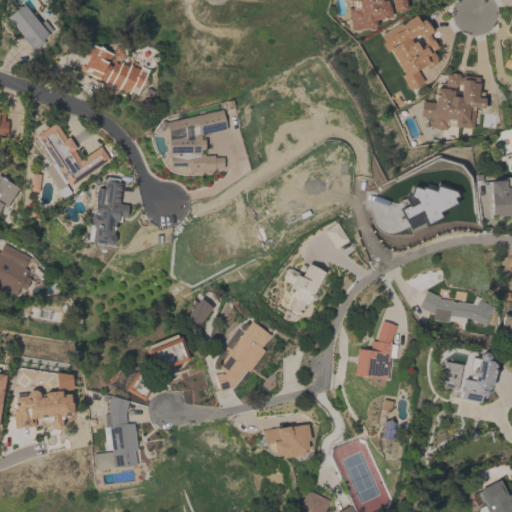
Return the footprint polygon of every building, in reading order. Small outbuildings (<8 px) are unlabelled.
[(378,0),(379,1),(385,0),(386,6),(388,7),(388,14),(387,17),(374,19),(375,25),(351,29),(347,8),(351,8),(349,0),(378,0)] [(20,2),(30,14),(33,12),(40,21),(42,20),(51,30),(30,47),(4,16),(20,2)] [(421,18),(423,22),(424,21),(430,31),(427,33),(431,39),(431,38),(436,47),(431,50),(438,60),(425,68),(423,64),(415,69),(422,81),(409,89),(400,75),(403,74),(388,49),(386,51),(381,43),(384,41),(380,34),(413,14),(417,20),(421,18)] [(511,70),(501,65),(505,56),(506,57),(509,49),(507,48),(511,39),(511,28),(508,27),(511,17),(511,70)] [(85,45),(90,48),(91,45),(96,47),(96,46),(100,47),(99,48),(110,53),(105,64),(110,66),(112,61),(116,63),(117,61),(119,62),(119,61),(120,62),(127,66),(128,63),(129,64),(128,65),(137,69),(139,65),(147,69),(142,79),(145,80),(143,84),(141,82),(136,93),(129,90),(128,93),(127,93),(127,92),(118,88),(117,88),(116,88),(117,87),(110,84),(110,85),(108,84),(109,84),(104,81),(103,82),(102,82),(103,81),(97,78),(97,79),(86,74),(88,68),(82,65),(87,55),(82,52),(85,45)] [(420,101),(432,102),(434,87),(446,88),(446,90),(452,90),(451,96),(458,96),(459,83),(457,83),(454,87),(443,86),(445,73),(449,74),(449,72),(456,73),(456,75),(477,77),(475,96),(482,97),(481,107),(474,107),(472,128),(453,126),(453,125),(446,125),(445,129),(429,126),(430,117),(419,116),(420,101)] [(220,157),(220,168),(212,168),(211,169),(202,169),(202,171),(186,172),(185,165),(166,165),(166,157),(165,157),(163,122),(218,109),(223,128),(200,133),(201,155),(211,155),(211,157),(220,157)] [(69,186),(65,180),(64,181),(55,168),(56,167),(52,161),(42,168),(41,166),(39,154),(31,142),(32,128),(46,119),(49,124),(53,122),(64,138),(67,136),(74,148),(72,149),(79,160),(99,146),(107,159),(69,186)] [(396,208),(408,229),(423,221),(424,225),(440,217),(439,216),(456,207),(460,196),(454,185),(418,174),(411,177),(409,184),(410,185),(406,194),(401,197),(405,204),(396,208)] [(0,176),(17,187),(4,207),(0,205),(0,176)] [(93,187),(102,188),(103,181),(104,181),(105,176),(117,178),(116,182),(120,183),(117,203),(126,204),(125,216),(119,215),(119,222),(115,221),(114,227),(112,227),(111,234),(113,236),(112,242),(109,244),(89,241),(90,236),(89,236),(90,223),(88,222),(89,217),(90,216),(94,195),(92,195),(92,192),(92,190),(93,187)] [(511,216),(508,217),(507,215),(491,216),(488,181),(502,180),(504,177),(511,176),(511,216)] [(322,230),(334,248),(347,240),(335,222),(322,230)] [(0,246),(2,242),(28,256),(22,268),(25,270),(23,275),(29,278),(23,290),(17,287),(13,295),(0,288),(0,246)] [(285,308),(291,296),(285,292),(289,283),(281,280),(281,276),(284,269),(288,267),(297,272),(296,275),(299,276),(306,263),(323,271),(308,300),(309,300),(308,303),(305,303),(303,303),(302,306),(303,307),(300,313),(299,312),(297,314),(295,313),(295,314),(288,311),(289,310),(285,308)] [(431,319),(432,313),(416,306),(424,290),(438,296),(437,297),(470,303),(473,304),(476,300),(492,306),(483,325),(467,317),(464,317),(462,324),(458,323),(458,322),(455,322),(455,320),(446,319),(446,321),(431,319)] [(210,307),(196,325),(184,315),(198,297),(210,307)] [(511,308),(511,333),(507,332),(507,334),(497,332),(501,314),(508,316),(509,308),(511,308)] [(380,320),(375,332),(374,341),(368,340),(367,350),(355,349),(352,375),(385,377),(388,342),(389,338),(393,325),(380,320)] [(212,375),(217,390),(229,386),(243,368),(247,371),(262,350),(258,347),(267,335),(249,321),(215,367),(223,373),(219,374),(219,372),(212,375)] [(187,358),(154,372),(145,349),(179,336),(187,358)] [(485,360),(488,361),(492,365),(488,386),(485,389),(484,391),(483,394),(481,395),(478,396),(477,401),(456,398),(460,378),(470,380),(471,376),(470,375),(468,373),(468,370),(466,370),(468,357),(477,359),(477,358),(477,356),(477,355),(478,353),(479,352),(480,352),(481,352),(482,352),(483,352),(484,353),(485,353),(486,354),(486,355),(486,356),(486,357),(486,358),(485,359),(485,360)] [(453,389),(458,364),(441,361),(437,380),(442,387),(453,389)] [(142,400),(153,381),(135,370),(124,389),(142,400)] [(55,388),(53,372),(69,375),(71,387),(61,389),(60,387),(55,388)] [(12,396),(23,395),(23,394),(26,390),(32,389),(37,392),(37,396),(42,396),(42,392),(59,389),(60,393),(68,392),(71,414),(67,415),(67,416),(63,417),(62,416),(61,416),(61,419),(60,419),(60,421),(60,423),(59,426),(58,427),(55,429),(53,429),(50,427),(49,425),(48,423),(48,420),(46,420),(46,416),(45,416),(44,418),(44,419),(43,419),(41,420),(40,419),(39,418),(38,417),(32,418),(33,425),(13,427),(11,410),(14,410),(12,396)] [(134,464),(112,466),(107,426),(103,426),(102,414),(107,413),(106,406),(109,395),(126,400),(123,411),(125,423),(132,422),(135,449),(132,450),(134,464)] [(113,445),(101,399),(85,403),(97,450),(113,445)] [(260,430),(263,443),(264,444),(266,451),(271,455),(280,455),(280,457),(302,454),(303,450),(306,449),(305,440),(309,440),(306,423),(289,426),(289,429),(288,429),(287,426),(276,428),(276,427),(260,430)] [(120,453),(97,456),(98,469),(121,466),(120,453)] [(511,511),(486,511),(483,505),(485,504),(483,500),(478,503),(473,492),(478,490),(477,489),(498,479),(505,494),(508,493),(511,501),(511,511)] [(296,511),(297,508),(305,489),(328,500),(322,511),(296,511)]
